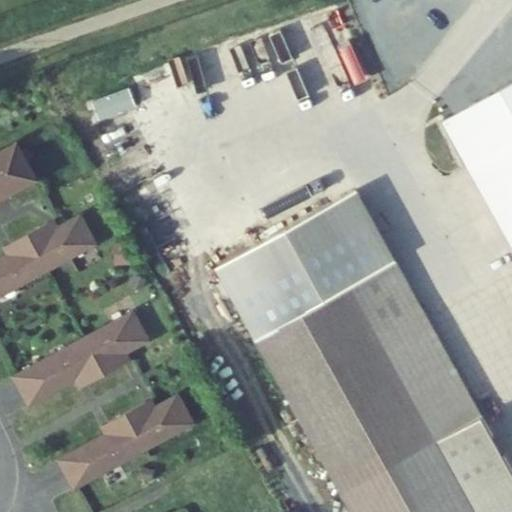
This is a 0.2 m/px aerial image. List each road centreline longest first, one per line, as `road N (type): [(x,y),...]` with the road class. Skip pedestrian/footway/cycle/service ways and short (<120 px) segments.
road 1 (unknown): [(497,0),(403,105),(392,167)]
road 2 (unclassified): [(0,57),(163,0)]
